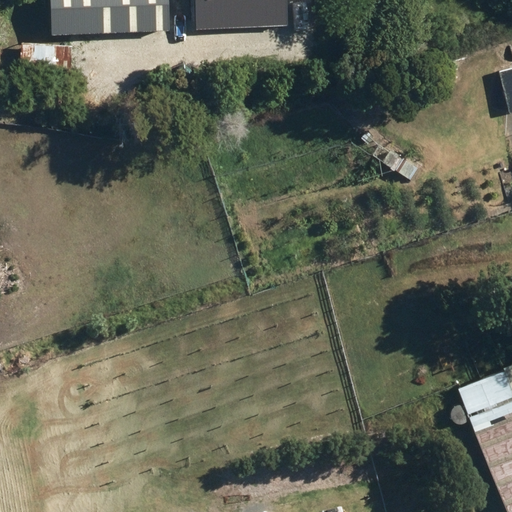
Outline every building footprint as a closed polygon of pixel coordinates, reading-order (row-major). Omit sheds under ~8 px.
[(50,0),(51,34),(167,30),(165,0),(50,0)] [(20,46),(19,71),(71,74),(72,49),(20,46)] [(511,70),(500,73),(511,114),(511,70)] [(424,163),(384,136),(373,153),(412,180),(424,163)] [(274,246),(284,271),(297,266),(287,241),(274,246)] [(511,511),(511,369),(459,391),(506,511),(511,511)]
